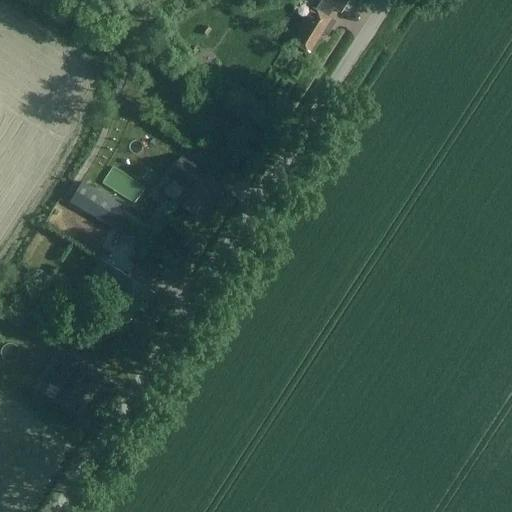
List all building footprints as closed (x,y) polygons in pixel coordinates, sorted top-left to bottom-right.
[(348,0),(319,0),(322,2),(317,12),(313,9),(292,43),(310,54),(322,34),(327,37),(335,23),(328,18),(334,9),(341,13),(348,0)] [(242,162),(223,148),(216,158),(235,172),(242,162)] [(210,198),(214,201),(224,186),(183,157),(169,176),(188,189),(177,205),(196,218),(210,198)] [(85,203),(117,222),(125,209),(82,183),(69,204),(80,211),(85,203)] [(48,277),(67,243),(49,232),(30,267),(48,277)] [(139,310),(143,312),(154,294),(113,268),(99,291),(117,302),(107,318),(126,330),(139,310)] [(86,393),(91,396),(103,378),(63,353),(45,382),(60,392),(54,401),(73,414),(86,393)]
